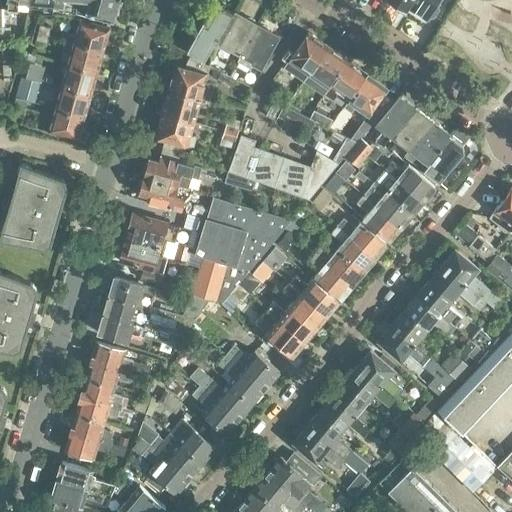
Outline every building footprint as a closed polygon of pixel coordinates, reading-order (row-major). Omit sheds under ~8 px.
[(31,2),(30,0),(7,0),(6,10),(18,11),(19,1),(31,2)] [(53,0),(53,4),(57,4),(56,12),(72,13),(76,11),(77,0),(53,0)] [(117,0),(77,0),(76,11),(77,11),(85,14),(112,22),(112,20),(114,21),(118,8),(116,8),(117,0)] [(395,0),(405,6),(407,4),(426,16),(428,17),(428,16),(433,15),(434,15),(439,8),(438,1),(436,0),(395,0)] [(220,44),(238,12),(235,11),(235,12),(224,6),(225,5),(222,4),(213,7),(212,9),(213,10),(207,20),(206,19),(189,50),(204,59),(206,55),(213,58),(221,45),(220,44)] [(232,49),(241,54),(258,23),(238,12),(220,44),(221,45),(231,50),(232,49)] [(66,32),(64,40),(104,51),(110,27),(79,19),(75,34),(66,32)] [(279,35),(258,23),(241,54),(238,60),(251,67),(254,63),(261,67),(279,35)] [(38,24),(35,32),(46,35),(49,27),(38,24)] [(2,26),(3,40),(11,40),(10,25),(2,26)] [(24,39),(26,39),(32,39),(35,29),(25,28),(24,39)] [(46,35),(35,32),(33,39),(44,43),(46,35)] [(303,82),(310,72),(329,46),(309,32),(290,58),(283,67),(303,82)] [(67,65),(97,73),(104,51),(64,40),(61,48),(71,51),(67,65)] [(1,44),(2,57),(17,56),(16,43),(1,44)] [(347,56),(339,51),(337,52),(329,46),(310,72),(322,81),(329,86),(348,60),(345,58),(347,56)] [(201,97),(201,98),(210,100),(215,83),(207,80),(211,66),(189,54),(185,67),(175,64),(169,88),(201,97)] [(343,108),(348,100),(367,73),(358,67),(358,64),(352,61),(350,61),(348,60),(329,86),(337,92),(331,100),(343,108)] [(35,63),(26,61),(21,76),(31,79),(35,63)] [(63,81),(61,87),(91,95),(97,73),(67,65),(63,81)] [(376,119),(392,100),(383,93),(387,87),(384,85),(386,84),(378,78),(376,79),(367,73),(348,100),(357,106),(367,113),(376,119)] [(61,87),(55,108),(85,117),(91,95),(61,87)] [(169,88),(162,112),(194,122),(201,98),(201,97),(169,88)] [(30,92),(18,89),(14,105),(26,108),(30,92)] [(406,122),(417,109),(400,96),(377,123),(384,129),(369,146),(373,149),(376,146),(379,148),(388,137),(403,120),(406,122)] [(275,101),(267,117),(274,121),(273,123),(274,124),(289,132),(295,130),(300,127),(306,131),(314,125),(315,122),(283,105),(275,101)] [(55,108),(48,131),(79,139),(85,117),(55,108)] [(388,137),(406,151),(432,121),(417,109),(406,122),(403,120),(388,137)] [(314,111),(311,118),(329,128),(333,120),(314,111)] [(191,135),(194,122),(162,112),(155,136),(194,147),(197,137),(191,135)] [(349,138),(359,142),(361,140),(375,122),(376,119),(367,113),(349,138)] [(223,130),(236,134),(240,121),(227,116),(223,130)] [(406,151),(426,166),(452,135),(432,121),(406,151)] [(232,149),(236,134),(223,130),(218,144),(232,149)] [(312,168),(301,196),(310,200),(319,189),(328,178),(338,167),(347,156),(350,152),(353,149),(356,145),(359,142),(349,138),(332,131),(312,168)] [(256,180),(301,196),(312,168),(252,146),(254,140),(241,135),(229,170),(256,180)] [(426,166),(424,169),(439,182),(445,175),(464,152),(463,143),(452,135),(426,166)] [(361,140),(359,142),(356,145),(353,149),(350,152),(347,156),(359,166),(368,155),(373,149),(369,146),(361,140)] [(376,146),(373,149),(368,155),(376,161),(383,152),(379,148),(376,146)] [(145,172),(145,175),(180,186),(188,188),(191,176),(198,178),(201,167),(164,156),(162,162),(149,158),(147,164),(146,165),(145,169),(145,172)] [(393,161),(386,168),(423,201),(435,187),(408,165),(404,170),(393,161)] [(50,242),(56,219),(58,213),(62,215),(64,209),(59,208),(66,185),(63,179),(22,164),(1,237),(44,245),(50,242)] [(412,214),(423,201),(386,168),(374,181),(412,214)] [(256,180),(229,170),(226,181),(253,190),(256,180)] [(326,185),(334,193),(346,180),(337,172),(326,185)] [(150,202),(182,211),(185,199),(176,196),(180,186),(145,175),(143,180),(141,182),(140,185),(141,188),(139,193),(152,197),(150,202)] [(401,227),(412,214),(374,181),(363,194),(401,227)] [(509,231),(511,227),(511,187),(490,217),(499,224),(498,226),(506,231),(508,230),(509,231)] [(321,210),(333,197),(323,189),(312,202),(321,210)] [(363,219),(389,241),(401,227),(363,194),(357,201),(369,212),(363,219)] [(203,256),(193,293),(225,302),(230,295),(232,293),(245,277),(246,276),(249,273),(256,263),(285,228),(286,227),(293,219),(213,196),(209,208),(206,218),(202,217),(199,231),(201,231),(196,248),(191,246),(190,248),(189,252),(191,253),(203,256)] [(189,213),(202,217),(206,218),(209,208),(192,203),(189,213)] [(297,214),(303,220),(307,215),(300,210),(297,214)] [(168,222),(133,212),(126,236),(162,247),(166,248),(168,242),(174,243),(179,226),(168,223),(168,222)] [(304,221),(303,220),(297,214),(293,219),(286,227),(293,233),(304,221)] [(345,217),(338,225),(375,258),(387,245),(360,222),(356,227),(345,217)] [(465,223),(457,233),(469,243),(477,233),(465,223)] [(343,242),(337,248),(364,271),(375,258),(338,225),(332,232),(343,242)] [(298,238),(293,233),(286,227),(285,228),(288,231),(277,243),(287,250),(298,238)] [(477,234),(469,245),(487,260),(496,249),(477,234)] [(166,248),(162,247),(126,236),(119,260),(142,267),(139,276),(161,283),(168,257),(174,258),(175,256),(188,260),(191,253),(189,252),(189,254),(178,251),(177,251),(166,248)] [(322,242),(314,251),(353,284),(364,271),(337,248),(334,252),(322,242)] [(179,245),(178,251),(189,254),(189,252),(190,248),(179,245)] [(274,246),(263,260),(273,268),(274,269),(285,256),(274,246)] [(486,301),(489,303),(496,296),(487,289),(488,288),(472,275),(478,267),(456,249),(443,264),(486,301)] [(315,275),(342,298),(353,284),(314,251),(308,258),(321,269),(315,275)] [(488,267),(504,279),(511,267),(511,263),(499,254),(488,267)] [(263,260),(253,273),(262,281),(273,268),(263,260)] [(443,264),(430,279),(455,301),(461,294),(479,309),(486,301),(443,264)] [(20,346),(27,323),(28,318),(33,319),(34,314),(29,312),(36,289),(33,283),(0,270),(0,346),(14,349),(20,346)] [(298,275),(291,283),(328,314),(339,302),(312,279),(308,284),(298,275)] [(145,284),(115,276),(110,294),(151,305),(156,288),(145,284)] [(245,277),(239,284),(249,292),(252,294),(257,288),(245,277)] [(450,307),(455,301),(430,279),(417,295),(456,327),(464,318),(450,307)] [(316,328),(328,314),(291,283),(285,289),(296,298),(290,305),(316,328)] [(239,284),(232,293),(241,301),(249,292),(239,284)] [(225,302),(193,293),(191,293),(184,313),(151,305),(110,294),(104,313),(184,336),(192,325),(209,300),(215,302),(221,306),(225,302)] [(417,295),(405,309),(430,330),(435,325),(450,336),(456,327),(417,295)] [(305,342),(316,328),(290,305),(285,310),(274,301),(267,309),(305,342)] [(294,355),(305,342),(267,309),(261,317),(273,326),(268,332),(294,355)] [(405,309),(392,325),(431,358),(438,349),(424,337),(430,330),(405,309)] [(104,313),(99,332),(129,340),(131,332),(151,339),(152,336),(179,344),(184,336),(104,313)] [(431,358),(392,325),(379,340),(401,359),(407,352),(424,365),(431,358)] [(470,341),(475,345),(483,352),(493,340),(480,329),(470,341)] [(496,348),(511,363),(511,334),(510,333),(496,348)] [(127,350),(96,341),(91,359),(134,371),(144,375),(147,365),(124,358),(127,350)] [(235,345),(228,353),(267,386),(279,372),(255,351),(250,357),(235,345)] [(483,352),(475,345),(467,355),(474,362),(483,352)] [(481,363),(506,386),(511,379),(511,363),(496,348),(481,363)] [(393,369),(371,350),(357,366),(397,399),(404,390),(386,376),(393,369)] [(252,404),(267,386),(228,353),(221,363),(233,374),(227,382),(252,404)] [(91,359),(86,376),(118,386),(120,376),(130,379),(131,375),(133,376),(134,371),(91,359)] [(467,378),(492,401),(506,386),(481,363),(467,378)] [(357,366),(345,381),(369,401),(375,395),(390,407),(395,401),(397,399),(357,366)] [(252,404),(227,382),(223,386),(200,368),(191,376),(201,385),(240,418),(252,404)] [(442,397),(457,379),(443,368),(429,386),(442,397)] [(116,393),(118,386),(86,376),(81,394),(124,407),(124,408),(132,410),(135,399),(116,393)] [(170,377),(166,383),(173,389),(177,384),(170,377)] [(453,393),(477,416),(492,401),(467,378),(453,393)] [(369,401),(345,381),(332,396),(372,430),(379,421),(378,420),(370,413),(364,408),(369,401)] [(182,396),(186,391),(179,385),(175,390),(182,396)] [(227,434),(240,418),(201,385),(193,393),(208,406),(202,413),(227,434)] [(165,391),(159,401),(175,414),(183,405),(165,391)] [(438,409),(462,432),(477,416),(453,393),(438,409)] [(81,394),(75,412),(107,421),(110,414),(119,416),(121,410),(123,411),(124,408),(124,407),(81,394)] [(320,411),(344,432),(350,425),(365,437),(372,430),(332,396),(320,411)] [(424,405),(415,414),(422,421),(431,411),(424,405)] [(320,411),(307,426),(345,457),(358,468),(357,469),(367,477),(375,469),(339,438),(344,432),(320,411)] [(75,412),(70,430),(114,443),(114,442),(112,442),(113,438),(111,437),(113,431),(105,428),(107,421),(75,412)] [(422,421),(412,412),(399,428),(412,439),(426,424),(422,421)] [(494,474),(435,417),(419,437),(476,493),(494,474)] [(204,460),(216,446),(183,419),(171,433),(179,440),(204,460)] [(153,446),(190,477),(204,460),(179,440),(173,447),(143,422),(140,435),(142,438),(152,447),(153,446)] [(294,442),(317,460),(322,454),(351,478),(357,469),(358,468),(345,457),(307,426),(294,442)] [(399,453),(412,439),(399,428),(386,441),(399,453)] [(117,443),(114,442),(114,443),(70,430),(65,448),(95,457),(98,450),(123,457),(126,446),(120,445),(120,444),(117,443)] [(117,443),(120,444),(120,445),(126,446),(128,438),(119,435),(117,443)] [(176,493),(190,477),(153,446),(152,447),(142,438),(132,450),(144,461),(155,470),(144,482),(156,493),(164,483),(176,493)] [(422,447),(417,451),(425,459),(430,454),(422,447)] [(398,455),(390,448),(382,458),(390,465),(398,455)] [(282,455),(269,471),(315,511),(316,511),(317,511),(321,507),(312,500),(316,495),(308,489),(323,471),(297,449),(287,460),(282,455)] [(510,454),(497,467),(511,480),(511,456),(511,455),(510,454)] [(461,511),(405,457),(393,468),(436,511),(461,511)] [(111,495),(113,491),(116,485),(92,478),(94,470),(62,460),(56,479),(111,495)] [(436,511),(393,468),(379,482),(409,511),(436,511)] [(255,487),(280,508),(286,502),(297,511),(313,511),(315,511),(269,471),(255,487)] [(345,489),(355,497),(368,481),(358,473),(345,489)] [(116,485),(113,491),(120,496),(129,486),(119,478),(116,485)] [(56,479),(51,496),(84,506),(85,502),(104,507),(111,495),(56,479)] [(140,484),(124,502),(135,511),(161,511),(166,507),(140,484)] [(241,503),(251,511),(276,511),(280,508),(255,487),(241,503)] [(82,511),(84,506),(51,496),(46,511),(82,511)] [(135,511),(124,502),(116,511),(135,511)] [(251,511),(241,503),(233,511),(251,511)]
